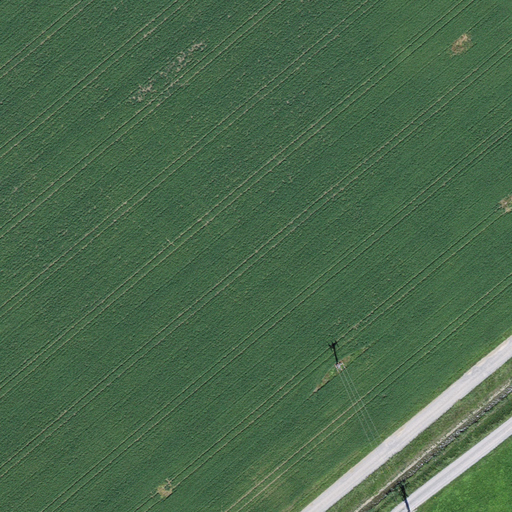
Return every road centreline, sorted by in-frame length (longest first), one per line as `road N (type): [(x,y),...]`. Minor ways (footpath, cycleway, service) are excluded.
road 1 (track): [(315,511),(511,348)]
road 2 (track): [(404,511),(511,429)]
